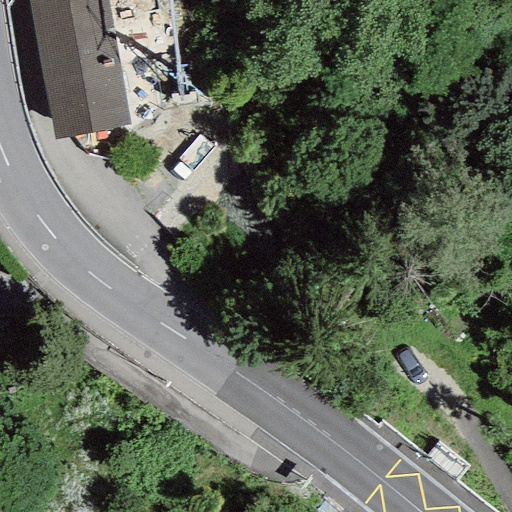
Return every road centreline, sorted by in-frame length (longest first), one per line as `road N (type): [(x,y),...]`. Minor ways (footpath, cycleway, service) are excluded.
road 1 (unclassified): [(165,328),(181,303),(178,287),(95,219),(50,152),(16,0)]
road 2 (tertiary): [(420,511),(313,427),(165,328)]
road 3 (tertiary): [(165,328),(54,239),(0,149)]
